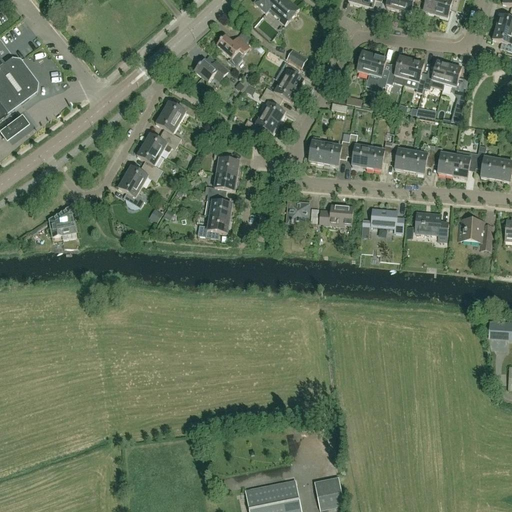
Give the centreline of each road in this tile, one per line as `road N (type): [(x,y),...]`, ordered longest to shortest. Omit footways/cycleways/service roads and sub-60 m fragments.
road 1 (residential): [(297,166),(300,137),(355,38),(456,50),(471,36),(482,0)]
road 2 (residential): [(511,200),(296,182),(297,166)]
road 3 (residential): [(45,152),(78,196),(97,195),(164,84)]
road 4 (residential): [(106,105),(19,0)]
road 5 (residential): [(241,247),(256,162),(297,166)]
